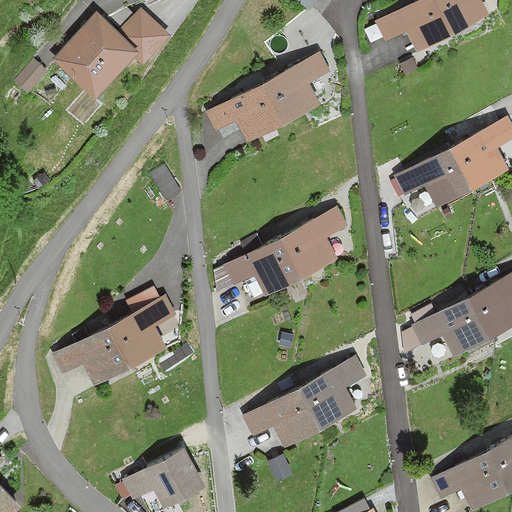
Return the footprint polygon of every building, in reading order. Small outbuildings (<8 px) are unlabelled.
[(419,47),(454,28),(438,0),(414,0),(377,21),(386,37),(407,26),(419,47)] [(438,0),(454,28),(487,9),(482,0),(438,0)] [(96,10),(53,56),(94,94),(132,53),(143,63),(171,33),(141,6),(118,30),(96,10)] [(319,50),(261,81),(281,119),(319,99),(309,80),(329,68),(319,50)] [(15,79),(26,90),(46,70),(35,58),(15,79)] [(281,119),(261,81),(207,110),(217,127),(237,116),(249,137),(281,119)] [(511,124),(506,114),(449,145),(472,185),(507,165),(496,145),(511,135),(511,124)] [(472,185),(449,145),(395,175),(405,192),(425,181),(437,204),(472,185)] [(164,164),(150,173),(166,198),(180,189),(164,164)] [(335,204),(282,232),(303,271),(336,253),(326,234),(346,224),(335,204)] [(303,271),(282,232),(224,263),(234,281),(255,270),(266,291),(303,271)] [(511,270),(466,295),(487,334),(511,320),(511,270)] [(164,291),(106,324),(128,363),(164,342),(153,323),(175,311),(164,291)] [(487,334),(466,295),(397,332),(407,351),(442,331),(453,352),(487,334)] [(128,363),(106,324),(54,354),(63,370),(82,359),(95,382),(128,363)] [(354,352),(297,384),(319,423),(355,402),(345,384),(366,373),(354,352)] [(319,423),(297,384),(243,414),(252,431),(273,420),(285,442),(319,423)] [(511,431),(485,447),(507,486),(511,483),(511,431)] [(165,501),(204,480),(184,444),(123,478),(133,496),(156,484),(165,501)] [(507,486),(485,447),(431,477),(441,495),(461,484),(472,505),(507,486)] [(0,462),(2,460),(0,458),(0,511),(10,511),(21,502),(0,481),(0,462)]
